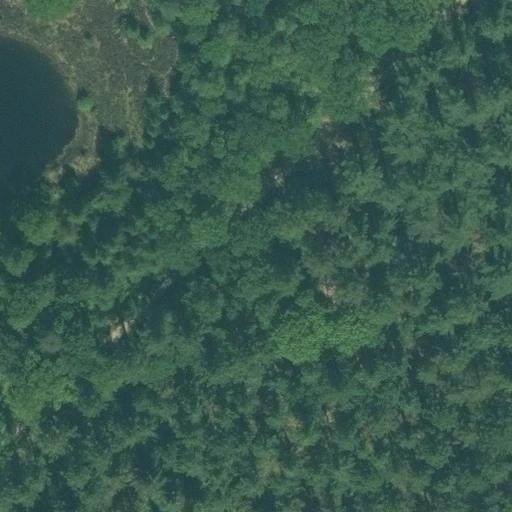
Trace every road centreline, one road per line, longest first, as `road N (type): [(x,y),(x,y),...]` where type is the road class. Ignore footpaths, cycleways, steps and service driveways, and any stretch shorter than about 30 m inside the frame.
road 1 (track): [(0,455),(324,138)]
road 2 (track): [(511,270),(324,138)]
road 3 (track): [(324,138),(461,0)]
